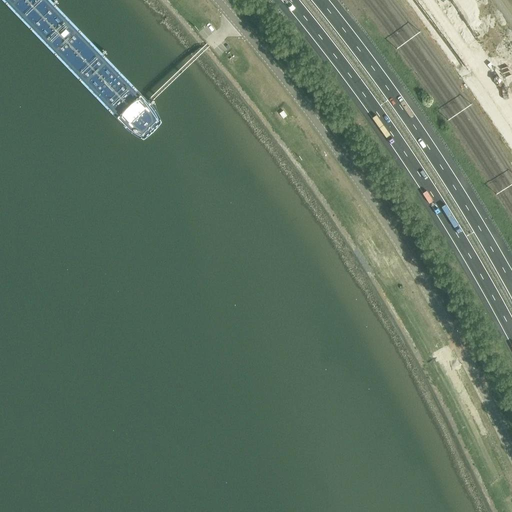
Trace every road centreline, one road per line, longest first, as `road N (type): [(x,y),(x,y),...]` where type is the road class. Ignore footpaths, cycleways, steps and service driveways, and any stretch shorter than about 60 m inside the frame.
road 1 (unclassified): [(511,454),(405,253),(217,0)]
road 2 (motorway): [(289,0),(398,142),(511,332)]
road 3 (motorway): [(511,284),(421,137),(318,0)]
